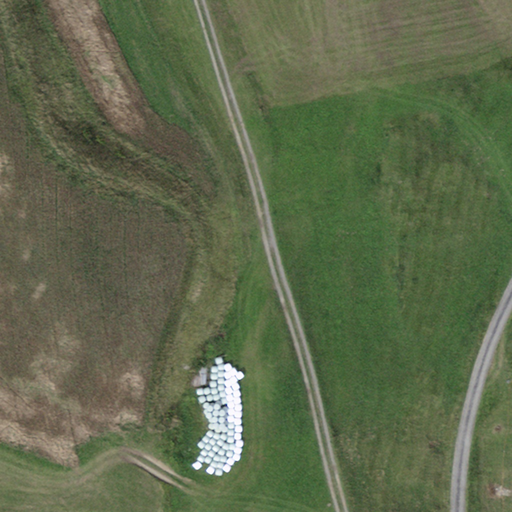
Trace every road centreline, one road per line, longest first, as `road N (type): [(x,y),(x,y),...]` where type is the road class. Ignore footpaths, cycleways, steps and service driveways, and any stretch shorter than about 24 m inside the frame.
road 1 (track): [(341,511),(258,191),(198,0)]
road 2 (track): [(456,511),(464,427),(511,288)]
